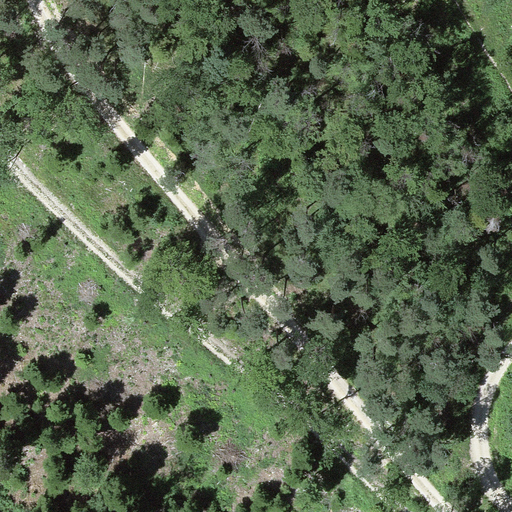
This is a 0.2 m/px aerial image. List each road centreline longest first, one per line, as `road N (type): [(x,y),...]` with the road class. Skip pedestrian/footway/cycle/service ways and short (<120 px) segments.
road 1 (track): [(31,0),(107,120),(450,511)]
road 2 (track): [(0,146),(189,329),(397,511)]
road 3 (track): [(511,353),(479,402),(476,445),(491,487),(511,507)]
